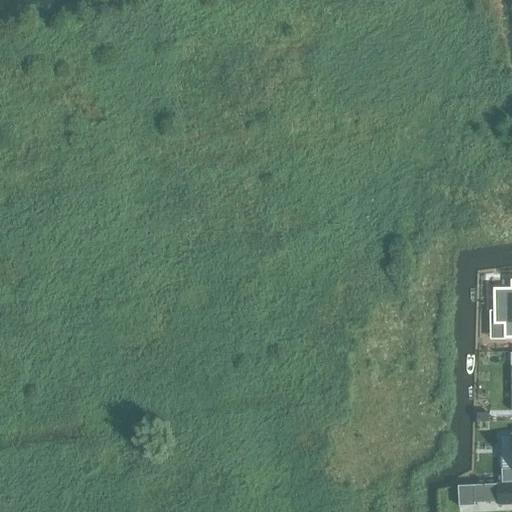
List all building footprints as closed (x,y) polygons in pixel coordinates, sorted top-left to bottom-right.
[(511,288),(494,288),(494,324),(504,324),(505,338),(511,337),(511,279),(511,280),(511,288)] [(477,412),(477,421),(489,421),(489,413),(477,412)] [(511,435),(500,436),(502,482),(511,481),(511,435)] [(511,483),(499,484),(499,494),(500,504),(511,503),(511,483)] [(474,485),(458,486),(459,506),(475,505),(474,485)]
